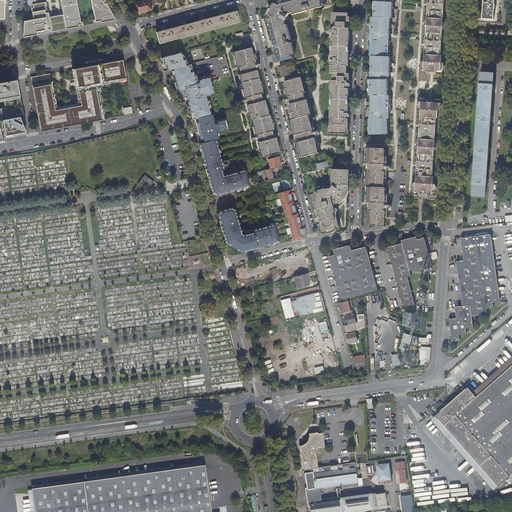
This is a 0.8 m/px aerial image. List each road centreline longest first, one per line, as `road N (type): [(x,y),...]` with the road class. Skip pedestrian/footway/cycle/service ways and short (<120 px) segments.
road 1 (residential): [(293,400),(435,377),(449,223)]
road 2 (residential): [(249,0),(313,241)]
road 3 (residential): [(354,235),(361,0)]
road 4 (residential): [(449,223),(465,0)]
road 5 (tertiary): [(203,411),(0,438)]
road 6 (residential): [(221,264),(172,107)]
road 7 (residential): [(172,107),(33,141)]
road 8 (residential): [(221,264),(257,399)]
road 9 (residential): [(313,241),(347,369)]
road 10 (residential): [(20,71),(139,48)]
